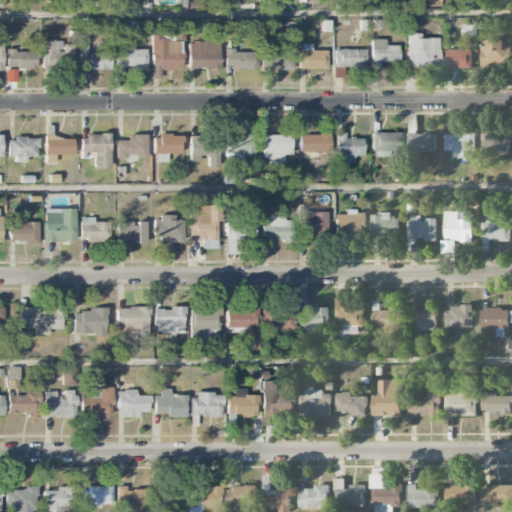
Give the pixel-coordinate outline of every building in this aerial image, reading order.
[(398,45),(383,45),(384,29),(372,29),(371,68),(380,68),(380,63),(397,63),(398,45)] [(78,70),(109,69),(108,53),(87,53),(87,30),(77,31),(78,70)] [(420,33),(407,34),(407,68),(438,67),(438,38),(421,38),(420,33)] [(153,70),(181,69),(180,38),(153,39),(153,70)] [(481,40),(481,66),(511,65),(510,39),(481,40)] [(60,44),(60,40),(41,41),(41,67),(73,67),(72,44),(60,44)] [(218,68),(218,41),(188,42),(188,69),(218,68)] [(291,70),(290,41),(261,41),(261,66),(278,65),(278,70),(291,70)] [(255,52),(232,52),(232,48),(224,48),(224,68),(255,68),(255,52)] [(145,69),(146,49),(115,49),(115,68),(145,69)] [(364,49),(333,50),(334,67),(365,66),(364,49)] [(35,68),(35,50),(5,51),(5,68),(35,68)] [(298,68),(328,68),(328,51),(298,50),(298,68)] [(472,50),(444,50),(443,68),(471,69),(472,50)] [(371,155),(389,155),(389,151),(399,151),(400,133),(371,132),(371,155)] [(508,138),(491,137),(491,132),(481,132),(481,155),(508,155),(508,138)] [(336,163),(352,163),(352,156),(361,156),(361,138),(345,138),(345,133),(336,133),(336,163)] [(444,135),(445,152),(452,151),(452,159),(464,159),(464,152),(475,151),(474,133),(444,135)] [(109,134),(80,135),(80,153),(92,152),(93,168),(109,168),(109,134)] [(290,155),(290,135),(262,134),(261,159),(267,159),(267,167),(283,167),(283,154),(290,155)] [(298,134),(299,152),(329,151),(328,134),(298,134)] [(436,134),(408,134),(408,152),(436,152),(436,134)] [(146,135),(128,135),(128,140),(115,141),(115,159),(125,159),(125,157),(146,157),(146,135)] [(151,135),(152,153),(180,153),(180,135),(151,135)] [(189,136),(189,162),(198,162),(198,156),(207,156),(207,167),(218,167),(217,135),(189,136)] [(226,157),(251,158),(252,136),(226,135),(226,157)] [(72,155),(72,136),(43,137),(44,163),(56,163),(55,155),(72,155)] [(36,138),(7,138),(7,160),(25,160),(25,156),(36,156),(36,138)] [(189,214),(188,240),(203,240),(203,249),(217,249),(218,206),(197,205),(197,214),(189,214)] [(262,221),(262,240),(290,240),(290,221),(284,221),(283,207),(269,207),(269,220),(262,221)] [(73,209),(42,209),(43,242),(74,241),(73,209)] [(335,214),(334,234),(341,234),(340,240),(366,240),(366,212),(345,211),(345,214),(335,214)] [(444,211),(443,253),(455,254),(455,242),(472,242),(472,212),(444,211)] [(325,212),(299,212),(298,236),(325,236),(325,212)] [(391,214),(371,214),(372,235),(400,234),(400,219),(391,219),(391,214)] [(174,216),(155,217),(155,242),(182,242),(181,220),(174,220),(174,216)] [(437,241),(437,220),(421,220),(421,216),(408,216),(408,240),(437,241)] [(79,241),(107,241),(106,222),(93,222),(93,217),(78,218),(79,241)] [(482,242),(509,241),(509,219),(498,220),(498,217),(481,217),(482,242)] [(8,240),(24,240),(24,244),(36,244),(36,222),(26,222),(26,219),(8,219),(8,240)] [(226,254),(241,254),(240,242),(254,242),(253,220),(225,221),(226,254)] [(133,221),(116,222),(117,241),(145,241),(144,221),(133,222),(133,221)] [(361,335),(362,302),(335,301),(335,326),(339,326),(339,334),(361,335)] [(146,337),(146,307),(115,308),(116,338),(146,337)] [(217,307),(188,307),(189,338),(205,337),(205,330),(218,330),(217,307)] [(329,307),(300,307),(300,334),(319,334),(319,326),(329,326),(329,307)] [(444,328),(472,328),(473,307),(445,307),(444,328)] [(18,308),(19,329),(62,329),(61,308),(18,308)] [(153,308),(153,333),(173,332),(173,329),(182,328),(182,308),(153,308)] [(409,331),(436,331),(436,308),(410,308),(409,331)] [(225,309),(226,332),(257,331),(257,309),(225,309)] [(290,311),(262,309),(261,330),(290,331),(290,311)] [(481,338),(504,337),(504,329),(510,329),(509,309),(480,310),(481,338)] [(72,310),(73,335),(105,334),(105,310),(72,310)] [(371,310),(372,341),(399,340),(398,310),(378,310),(371,310)] [(76,369),(61,369),(62,385),(76,385),(76,369)] [(378,381),(378,396),(372,396),(372,416),(403,415),(402,380),(378,381)] [(262,409),(268,409),(268,415),(292,414),(292,395),(281,395),(281,381),(262,382),(262,409)] [(110,388),(88,388),(89,397),(79,397),(80,418),(111,417),(110,388)] [(152,414),(164,414),(164,417),(184,417),(184,395),(169,395),(170,389),(159,389),(159,396),(153,396),(152,414)] [(256,395),(246,395),(245,389),(233,389),(233,396),(225,396),(226,416),(257,415),(256,395)] [(43,392),(42,417),(74,417),(75,390),(62,390),(62,399),(55,399),(55,392),(43,392)] [(135,396),(135,390),(118,390),(118,418),(137,418),(137,413),(147,413),(147,396),(135,396)] [(331,417),(331,393),(299,392),(299,416),(331,417)] [(367,397),(351,397),(351,393),(335,393),(335,413),(350,412),(350,416),(367,416),(367,397)] [(511,396),(498,396),(497,393),(482,393),(482,412),(496,412),(496,416),(511,415),(511,396)] [(7,394),(7,413),(26,413),(26,418),(38,418),(38,394),(7,394)] [(221,416),(220,394),(188,394),(189,417),(221,416)] [(477,394),(445,394),(445,413),(462,413),(462,417),(477,416),(477,394)] [(408,416),(441,415),(440,396),(408,396),(408,416)] [(262,510),(291,510),(291,490),(270,489),(271,475),(263,475),(262,510)] [(345,479),(335,479),(335,507),(365,507),(365,486),(345,486),(345,479)] [(388,511),(389,507),(401,508),(402,488),(382,487),(382,479),(374,479),(373,511),(375,511),(374,511),(388,511)] [(437,510),(437,489),(417,488),(417,485),(409,484),(409,510),(437,510)] [(328,509),(328,485),(314,485),(314,490),(299,490),(299,509),(328,509)] [(511,485),(482,485),(482,504),(511,503),(511,485)] [(125,486),(117,486),(116,511),(145,511),(145,490),(125,489),(125,486)] [(218,486),(202,486),(202,490),(189,490),(189,511),(219,511),(218,486)] [(476,487),(447,486),(446,504),(476,504),(476,487)] [(70,511),(71,487),(56,487),(56,490),(43,490),(43,511),(56,511),(55,511),(70,511)] [(111,488),(80,487),(79,507),(110,507),(111,488)] [(226,511),(256,511),(256,487),(226,487),(226,511)] [(35,511),(36,489),(6,489),(5,511),(35,511)] [(181,509),(179,493),(160,495),(162,511),(181,509)]
